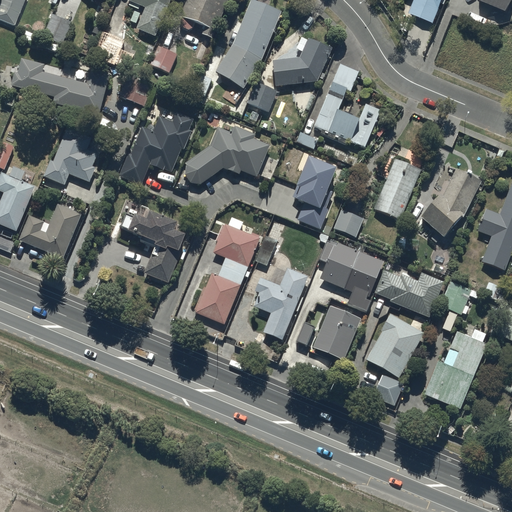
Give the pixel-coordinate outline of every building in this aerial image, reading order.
[(1,0),(0,3),(0,19),(15,26),(25,0),(1,0)] [(145,9),(136,30),(155,37),(171,0),(126,0),(145,9)] [(202,35),(213,39),(228,0),(187,0),(180,17),(205,27),(202,35)] [(410,14),(434,24),(443,0),(415,0),(416,0),(410,14)] [(511,0),(479,0),(508,12),(511,2),(511,0)] [(216,73),(243,90),(262,61),(281,13),(251,1),(233,45),(216,73)] [(72,23),(52,15),(43,37),(62,45),(72,23)] [(125,42),(103,33),(93,57),(128,71),(134,56),(121,51),(125,42)] [(272,62),(276,87),(317,83),(332,50),(308,40),(300,58),(272,62)] [(150,66),(169,74),(177,56),(158,47),(150,66)] [(44,66),(21,60),(17,74),(14,73),(11,87),(54,98),(53,104),(99,116),(110,75),(91,70),(87,85),(42,73),(44,66)] [(340,66),(332,85),(346,91),(350,93),(359,73),(340,66)] [(127,79),(120,98),(145,107),(152,88),(127,79)] [(248,105),(268,113),(277,93),(257,84),(248,105)] [(332,85),(314,128),(365,149),(380,112),(366,105),(359,122),(337,113),(346,91),(332,85)] [(119,177),(141,187),(150,166),(164,172),(164,171),(172,174),(181,150),(184,151),(192,132),(189,131),(193,121),(177,114),(173,123),(159,118),(153,133),(142,128),(131,155),(129,154),(119,177)] [(437,142),(452,148),(459,133),(444,126),(437,142)] [(241,172),(257,179),(270,147),(254,140),(255,136),(235,127),(232,134),(218,128),(210,146),(186,164),(187,166),(185,176),(191,184),(200,186),(223,170),(239,176),(241,172)] [(44,177),(65,186),(69,175),(90,183),(96,169),(93,167),(98,155),(87,151),(92,140),(67,130),(53,163),(50,161),(44,177)] [(300,135),(297,143),(314,150),(317,142),(300,135)] [(0,145),(0,168),(4,171),(14,148),(1,143),(0,145)] [(297,222),(320,231),(328,211),(326,210),(333,193),(328,191),(337,170),(308,159),(293,198),(296,200),(296,202),(304,205),(297,222)] [(395,160),(374,210),(400,221),(421,172),(395,160)] [(421,220),(443,239),(462,218),(463,219),(481,183),(456,170),(442,198),(441,197),(421,220)] [(0,204),(0,225),(17,233),(35,188),(2,174),(0,177),(0,192),(4,194),(0,204)] [(491,238),(482,263),(505,272),(511,253),(511,184),(500,216),(486,211),(477,233),(491,238)] [(77,192),(64,187),(61,195),(75,200),(77,192)] [(19,242),(63,260),(82,216),(58,206),(46,234),(41,232),(44,223),(29,217),(19,242)] [(156,245),(144,274),(169,284),(181,255),(179,254),(185,237),(174,233),(178,224),(146,211),(143,220),(135,216),(128,233),(156,245)] [(342,212),(334,230),(356,239),(364,220),(342,212)] [(213,254),(248,269),(260,240),(225,225),(213,254)] [(256,263),(267,267),(277,242),(266,237),(256,263)] [(345,291),(360,254),(331,242),(330,244),(327,243),(319,261),(327,264),(320,280),(345,291)] [(384,263),(360,254),(345,291),(353,294),(348,306),(367,314),(371,303),(366,301),(368,298),(369,299),(384,263)] [(271,315),(264,334),(283,342),(308,279),(287,270),(280,287),(261,280),(255,293),(259,295),(254,308),(271,315)] [(390,303),(429,319),(444,284),(421,274),(418,283),(401,276),(400,279),(384,272),(375,295),(391,301),(390,303)] [(196,314),(225,326),(241,286),(212,275),(206,289),(204,288),(195,311),(197,312),(196,314)] [(440,307),(461,316),(471,292),(450,284),(440,307)] [(502,289),(489,284),(484,295),(497,301),(502,289)] [(330,308),(313,349),(344,362),(361,321),(330,308)] [(499,338),(511,343),(511,310),(510,310),(499,338)] [(367,362),(399,380),(424,335),(390,316),(381,333),(382,334),(367,362)] [(305,324),(297,343),(307,347),(315,328),(305,324)] [(438,364),(425,397),(460,411),(487,347),(457,334),(443,366),(438,364)] [(374,399),(394,408),(404,386),(383,377),(374,399)]
